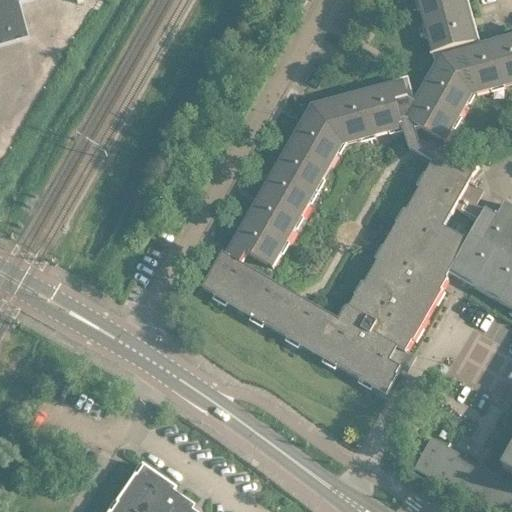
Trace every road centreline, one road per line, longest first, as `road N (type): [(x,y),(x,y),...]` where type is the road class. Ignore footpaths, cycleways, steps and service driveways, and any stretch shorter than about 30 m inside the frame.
road 1 (residential): [(323,0),(126,345)]
road 2 (tertiary): [(361,511),(126,345)]
road 3 (tertiary): [(126,345),(0,275)]
